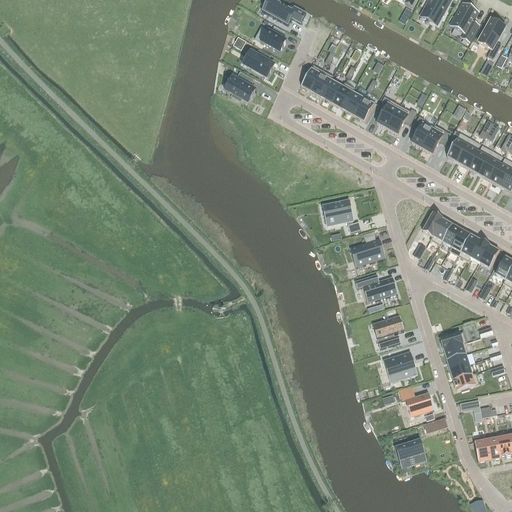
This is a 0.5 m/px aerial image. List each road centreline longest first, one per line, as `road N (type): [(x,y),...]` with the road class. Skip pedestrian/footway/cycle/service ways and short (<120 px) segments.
road 1 (unclassified): [(337,511),(298,437),(241,284),(0,40)]
road 2 (residential): [(384,176),(466,457),(503,510),(511,507)]
road 3 (residential): [(283,93),(275,114),(384,176)]
road 4 (residential): [(384,176),(511,247)]
road 5 (residential): [(511,222),(395,156)]
road 6 (residential): [(395,156),(283,93)]
